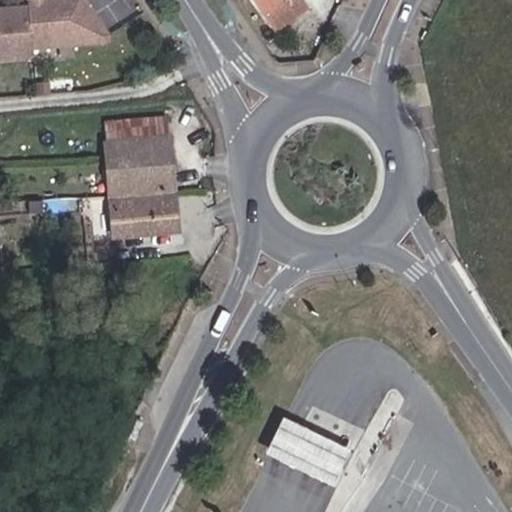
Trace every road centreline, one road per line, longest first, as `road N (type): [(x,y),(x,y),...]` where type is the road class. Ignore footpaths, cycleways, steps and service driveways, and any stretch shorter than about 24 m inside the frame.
road 1 (secondary): [(276,234),(143,511)]
road 2 (unknown): [(209,50),(160,86),(114,99),(0,107)]
road 3 (tertiary): [(374,234),(424,268),(511,389)]
road 4 (tertiary): [(181,0),(227,82),(253,155)]
road 5 (secondary): [(374,234),(399,190),(398,164),(390,140),(351,107)]
road 6 (tertiary): [(288,112),(200,0)]
